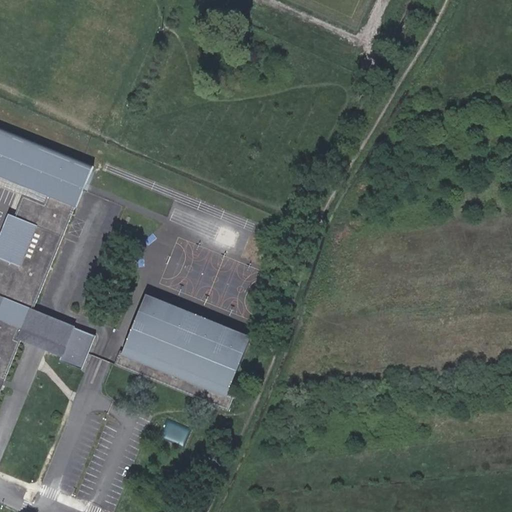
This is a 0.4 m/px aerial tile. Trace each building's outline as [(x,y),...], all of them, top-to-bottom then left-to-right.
[(33,309),(82,190),(79,189),(82,182),(85,183),(86,184),(93,167),(0,128),(0,176),(26,187),(23,196),(14,217),(11,215),(0,241),(0,295),(4,298),(0,308),(0,378),(5,381),(21,341),(17,339),(30,308),(33,309)] [(26,187),(0,176),(0,186),(23,196),(26,187)] [(229,395),(252,337),(147,294),(123,352),(120,351),(115,365),(228,411),(232,400),(234,397),(229,395)] [(66,345),(73,327),(74,326),(33,309),(30,308),(17,339),(21,341),(26,329),(66,345)] [(88,354),(95,336),(73,327),(66,345),(61,357),(59,361),(82,370),(88,354)] [(61,357),(66,345),(26,329),(21,341),(61,357)] [(186,443),(191,425),(167,419),(162,437),(186,443)]
